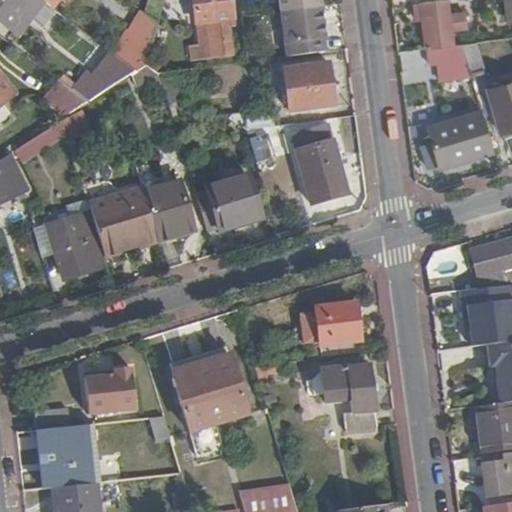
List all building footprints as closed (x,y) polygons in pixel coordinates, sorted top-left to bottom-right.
[(29,0),(0,0),(0,23),(7,29),(29,0)] [(40,0),(54,11),(62,0),(40,0)] [(134,0),(133,6),(140,11),(147,16),(151,0),(134,0)] [(151,0),(147,16),(156,23),(161,0),(151,0)] [(193,0),(199,48),(190,50),(191,60),(234,56),(229,19),(234,19),(231,0),(193,0)] [(278,0),(286,58),(328,53),(322,0),(278,0)] [(511,0),(499,0),(504,24),(511,22),(511,0)] [(428,49),(453,46),(451,32),(468,30),(466,14),(449,16),(447,1),(420,4),(425,50),(428,49)] [(113,56),(134,73),(145,65),(156,23),(147,16),(140,11),(113,56)] [(467,61),(463,45),(453,46),(428,49),(430,65),(467,61)] [(290,113),(334,107),(329,65),(284,71),(290,113)] [(0,108),(18,94),(0,71),(0,108)] [(511,81),(488,89),(502,132),(511,129),(511,81)] [(62,123),(76,113),(64,95),(49,104),(62,123)] [(485,154),(479,135),(473,116),(445,124),(446,129),(430,134),(440,167),(485,154)] [(62,123),(19,152),(25,161),(66,135),(62,123)] [(248,137),(255,162),(275,157),(268,132),(248,137)] [(493,152),(487,132),(479,135),(485,154),(493,152)] [(310,205),(348,195),(334,141),(295,151),(310,205)] [(9,159),(0,165),(0,211),(29,197),(9,159)] [(196,196),(207,233),(217,230),(218,233),(260,220),(247,177),(205,189),(206,193),(196,196)] [(143,193),(158,241),(192,230),(178,183),(143,193)] [(104,259),(158,241),(141,190),(88,207),(104,259)] [(63,283),(107,269),(104,259),(88,207),(87,205),(70,210),(73,220),(46,228),(63,283)] [(33,228),(40,257),(51,255),(44,225),(33,228)] [(511,284),(511,238),(471,250),(483,287),(511,284)] [(483,287),(459,292),(463,322),(468,321),(469,331),(471,346),(487,344),(511,340),(511,291),(511,284),(483,287)] [(314,308),(319,347),(360,342),(358,324),(363,324),(361,302),(314,308)] [(511,340),(487,344),(490,366),(495,366),(498,365),(500,378),(497,378),(500,402),(511,400),(511,340)] [(169,363),(190,432),(247,414),(227,346),(169,363)] [(277,364),(262,366),(264,374),(278,372),(277,364)] [(262,366),(254,367),(258,384),(267,381),(264,374),(262,366)] [(321,373),(321,375),(324,398),(325,407),(332,406),(335,433),(374,428),(374,406),(371,387),(369,367),(321,373)] [(87,414),(135,410),(130,369),(113,371),(114,374),(84,377),(87,414)] [(324,398),(321,375),(312,383),(314,399),(324,398)] [(511,400),(500,402),(475,406),(481,451),(511,446),(511,400)] [(34,413),(36,431),(38,431),(70,427),(68,409),(34,413)] [(163,417),(149,418),(156,443),(170,439),(163,417)] [(38,431),(44,488),(52,487),(89,483),(83,426),(70,427),(38,431)] [(511,487),(511,451),(482,456),(487,498),(511,494),(511,487)] [(97,511),(95,483),(89,483),(52,487),(55,511),(97,511)] [(296,511),(289,487),(240,494),(245,509),(246,511),(296,511)] [(191,511),(187,497),(172,499),(175,511),(191,511)] [(511,511),(511,502),(485,506),(485,511),(511,511)]
